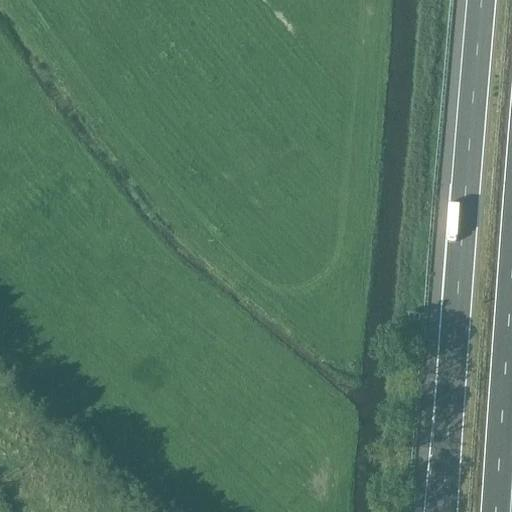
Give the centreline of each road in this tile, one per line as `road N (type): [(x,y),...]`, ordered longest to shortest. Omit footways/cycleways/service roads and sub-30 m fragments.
road 1 (motorway): [(482,0),(442,511)]
road 2 (motorway): [(495,511),(511,288)]
